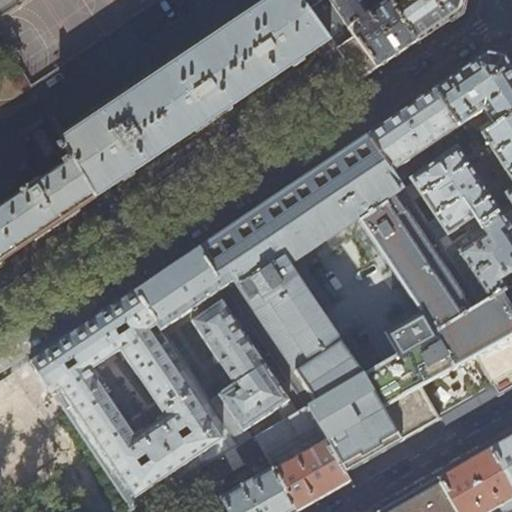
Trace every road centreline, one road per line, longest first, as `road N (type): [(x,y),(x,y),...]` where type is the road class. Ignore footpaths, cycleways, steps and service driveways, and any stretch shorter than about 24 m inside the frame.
road 1 (residential): [(0,352),(510,7)]
road 2 (residential): [(511,414),(342,511)]
